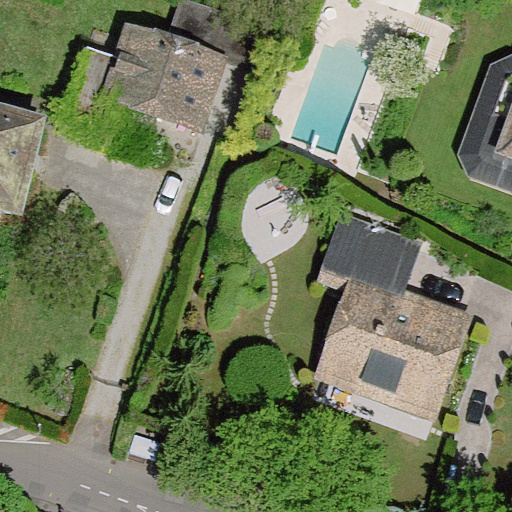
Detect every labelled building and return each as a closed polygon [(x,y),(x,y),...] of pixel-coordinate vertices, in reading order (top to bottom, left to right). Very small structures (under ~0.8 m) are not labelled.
[(212,146),(236,71),(137,40),(127,71),(92,59),(71,124),(116,138),(123,118),(212,146)] [(511,121),(500,157),(511,160),(511,121)] [(55,145),(0,129),(0,228),(29,237),(55,145)] [(402,304),(424,244),(345,216),(323,276),(355,287),(402,304)] [(435,414),(466,325),(402,304),(355,287),(324,376),(435,414)]
